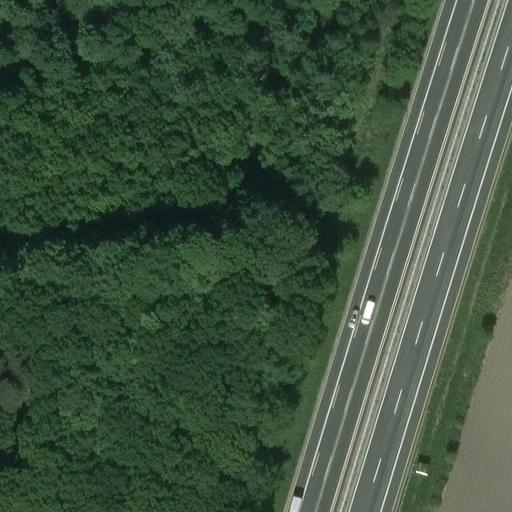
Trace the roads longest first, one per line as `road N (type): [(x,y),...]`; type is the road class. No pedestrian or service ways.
road 1 (motorway): [(475,0),(320,511)]
road 2 (motorway): [(369,511),(511,47)]
road 3 (track): [(0,262),(300,239)]
